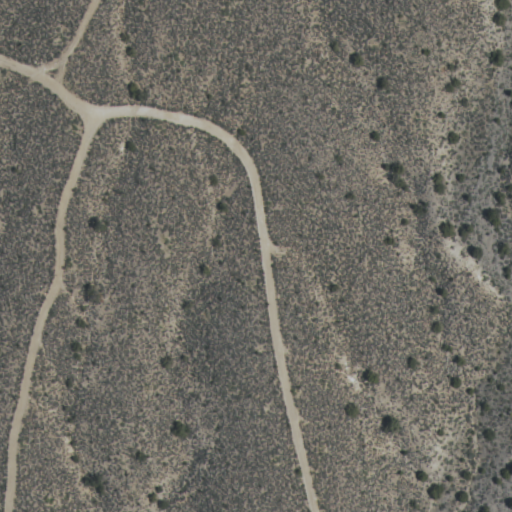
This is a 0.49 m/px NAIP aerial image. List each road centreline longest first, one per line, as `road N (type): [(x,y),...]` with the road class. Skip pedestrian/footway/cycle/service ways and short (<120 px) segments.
road 1 (track): [(309,511),(258,162),(187,119),(94,112),(41,81)]
road 2 (track): [(94,112),(62,202),(54,280),(12,435),(5,511)]
road 3 (track): [(0,62),(41,81),(94,0)]
